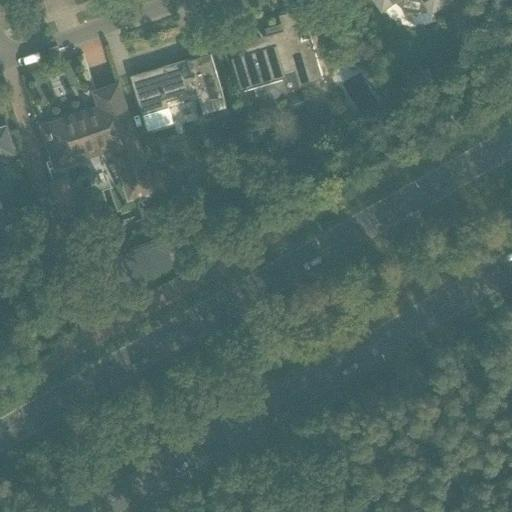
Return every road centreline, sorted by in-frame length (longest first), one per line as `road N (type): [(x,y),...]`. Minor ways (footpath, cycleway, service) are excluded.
road 1 (primary): [(511,147),(0,441)]
road 2 (primary): [(101,511),(511,275)]
road 3 (unclassified): [(0,50),(148,0)]
